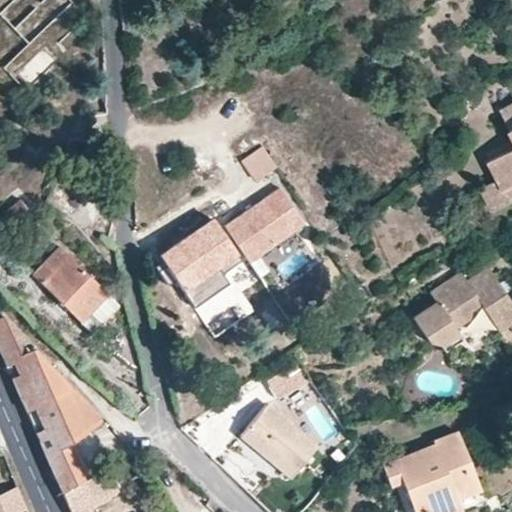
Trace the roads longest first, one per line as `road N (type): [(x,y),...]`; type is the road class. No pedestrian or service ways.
road 1 (residential): [(107,0),(124,247),(168,439)]
road 2 (tertiary): [(50,511),(0,399)]
